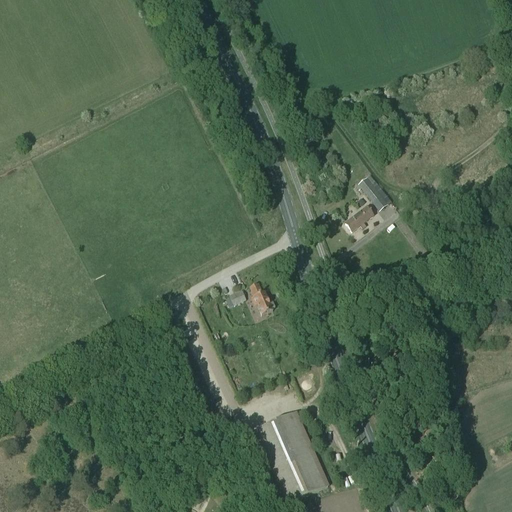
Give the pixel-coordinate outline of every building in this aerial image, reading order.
[(366,182),(358,189),(378,214),(390,204),(375,186),(371,189),(366,182)] [(366,209),(344,226),(352,236),(374,219),(366,209)] [(392,230),(397,235),(403,230),(397,224),(392,230)] [(257,286),(249,289),(253,299),(250,300),(254,308),(256,307),(261,318),(271,313),(264,295),(261,296),(257,286)] [(241,293),(229,298),(233,309),(246,304),(241,293)] [(203,376),(206,382),(214,378),(210,372),(203,376)] [(296,412),(252,431),(287,508),(301,502),(330,489),(296,412)]
